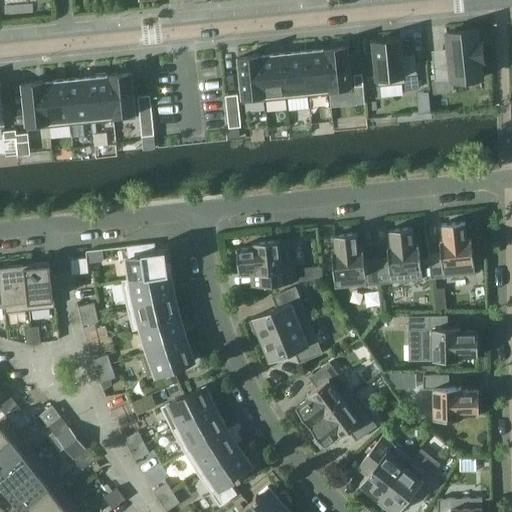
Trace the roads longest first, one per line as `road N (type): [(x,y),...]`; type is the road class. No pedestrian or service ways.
road 1 (residential): [(0,50),(488,0)]
road 2 (residential): [(199,210),(507,178),(511,344)]
road 3 (residential): [(199,210),(217,311),(241,373),(268,422),(349,511)]
road 4 (residential): [(199,210),(0,230)]
